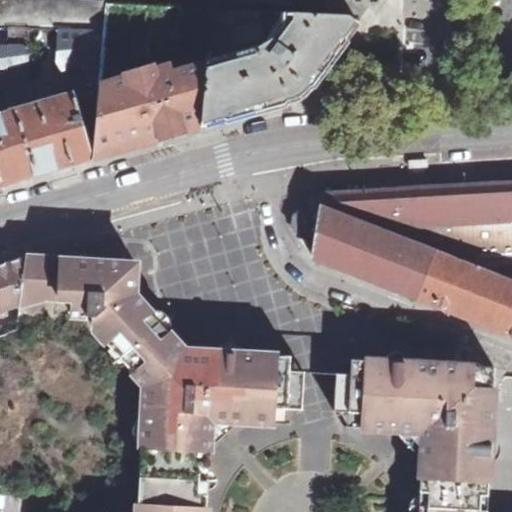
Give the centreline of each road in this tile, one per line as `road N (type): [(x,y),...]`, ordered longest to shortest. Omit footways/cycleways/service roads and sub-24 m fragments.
road 1 (tertiary): [(0,222),(283,147),(511,132)]
road 2 (unknown): [(0,440),(119,441),(137,427),(139,409),(135,376),(123,365)]
